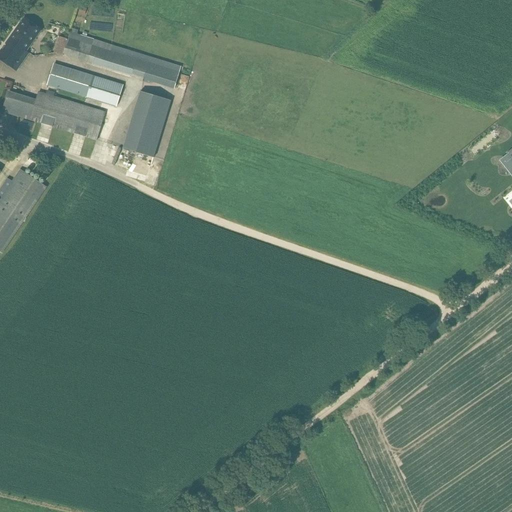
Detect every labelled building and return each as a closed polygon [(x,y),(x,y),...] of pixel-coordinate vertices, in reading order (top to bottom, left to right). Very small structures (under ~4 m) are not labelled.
[(24,18),(0,51),(0,60),(13,69),(41,30),(24,18)] [(59,37),(55,52),(63,55),(64,54),(68,40),(59,37)] [(99,41),(93,64),(153,82),(160,60),(99,41)] [(47,85),(117,107),(125,84),(54,63),(47,85)] [(143,90),(128,149),(160,156),(174,98),(143,90)] [(3,112),(97,140),(105,112),(39,92),(36,101),(9,92),(3,112)] [(507,177),(500,183),(507,186),(511,182),(511,167),(502,175),(507,177)] [(0,251),(3,253),(47,188),(34,179),(21,170),(15,178),(13,181),(7,178),(0,188),(0,251)]
